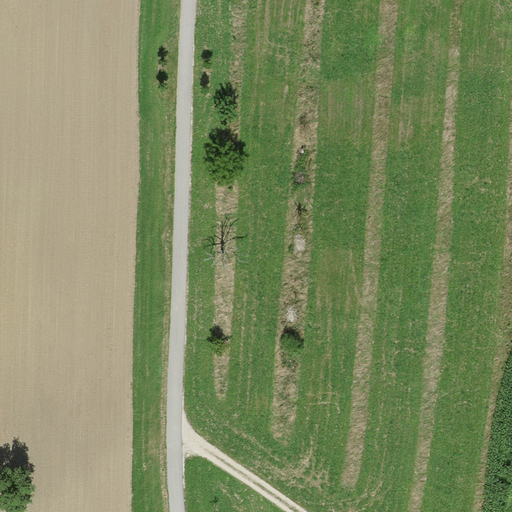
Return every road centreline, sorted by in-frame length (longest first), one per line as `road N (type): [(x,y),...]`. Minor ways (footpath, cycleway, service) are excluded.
road 1 (track): [(190,0),(177,422),(184,511)]
road 2 (track): [(177,422),(310,511)]
